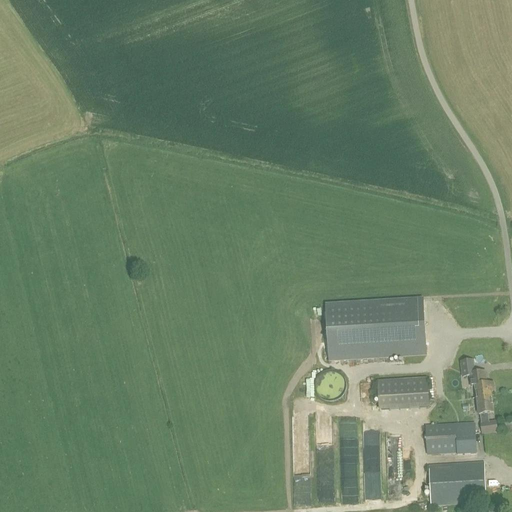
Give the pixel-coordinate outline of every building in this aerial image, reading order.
[(329,361),(426,355),(423,301),(326,306),(329,361)] [(483,394),(491,393),(495,392),(494,385),(487,385),(485,373),(475,374),(473,361),(461,363),(462,377),(470,376),(471,387),(475,386),(476,399),(479,399),(479,398),(483,397),(483,394)] [(343,396),(345,392),(346,387),(345,382),(343,378),(340,374),(335,372),(331,371),(326,371),(321,373),(317,377),(315,381),(314,386),(315,391),(317,396),(320,399),(325,402),(329,403),(334,402),(339,400),(343,396)] [(379,411),(429,408),(428,379),(378,382),(379,411)] [(493,414),(491,393),(483,394),(483,397),(479,398),(479,399),(476,399),(477,406),(479,416),(480,416),(481,425),(482,435),(497,433),(496,423),(489,424),(488,415),(493,414)] [(325,418),(314,418),(315,444),(326,444),(325,418)] [(475,424),(456,425),(425,427),(427,456),(458,455),(477,453),(475,424)] [(383,438),(383,452),(398,452),(398,438),(383,438)] [(384,460),(385,495),(400,494),(399,459),(384,460)] [(431,508),(487,504),(484,463),(429,467),(431,508)] [(331,500),(330,466),(316,467),(317,500),(331,500)] [(353,495),(351,486),(342,487),(344,496),(353,495)]
